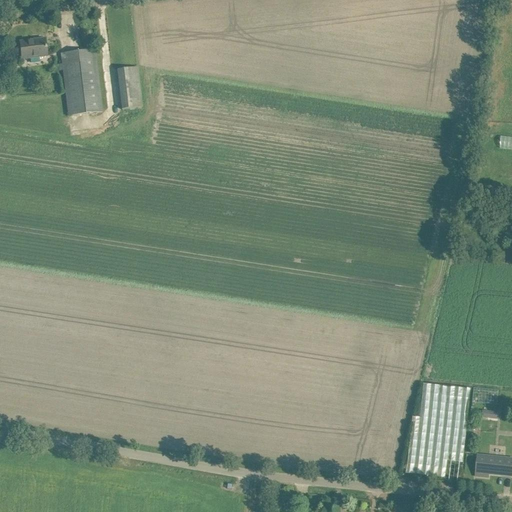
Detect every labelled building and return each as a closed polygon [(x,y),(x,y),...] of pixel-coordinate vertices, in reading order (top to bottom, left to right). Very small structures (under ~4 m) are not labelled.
[(45,39),(20,42),(21,52),(22,60),(47,57),(46,49),(45,39)] [(68,117),(102,112),(94,50),(60,54),(68,117)] [(118,69),(121,109),(142,107),(139,67),(118,69)] [(483,410),(482,419),(499,420),(499,411),(483,410)] [(476,473),(476,477),(488,478),(489,474),(511,476),(511,459),(478,456),(476,473)]
